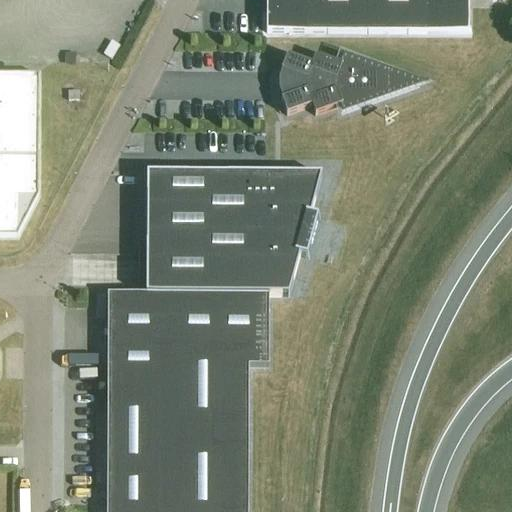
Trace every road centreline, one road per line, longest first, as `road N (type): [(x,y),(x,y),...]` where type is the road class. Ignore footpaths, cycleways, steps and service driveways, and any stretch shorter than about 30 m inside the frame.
road 1 (motorway): [(511,213),(449,305),(412,384),(387,511)]
road 2 (unclassified): [(37,282),(182,0)]
road 3 (unclassified): [(37,511),(37,282)]
road 4 (motorway): [(430,511),(463,423),(511,373)]
